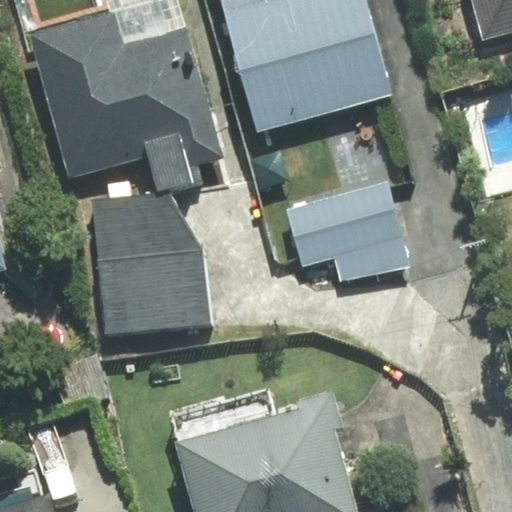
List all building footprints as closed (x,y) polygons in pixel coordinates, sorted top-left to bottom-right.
[(155,0),(53,20),(85,179),(164,163),(169,191),(227,179),(191,0),(155,0)] [(418,103),(387,0),(295,0),(229,20),(268,149),(418,103)] [(511,35),(511,0),(482,0),(493,40),(511,35)] [(290,207),(306,275),(344,266),(347,280),(414,265),(395,183),(290,207)] [(0,187),(0,281),(22,276),(0,187)] [(231,328),(209,208),(102,227),(123,347),(231,328)] [(378,511),(358,401),(187,432),(201,511),(378,511)] [(13,511),(73,511),(69,495),(13,511)]
